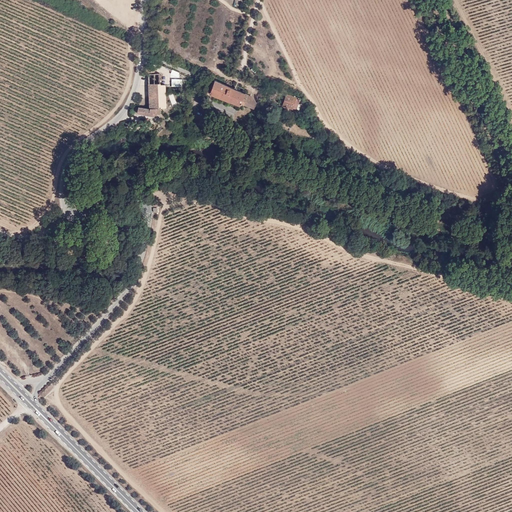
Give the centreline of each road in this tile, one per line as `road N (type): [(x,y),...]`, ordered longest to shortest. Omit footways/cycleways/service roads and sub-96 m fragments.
road 1 (residential): [(143,0),(131,95),(120,119),(67,152),(52,203),(59,224),(155,192),(127,293),(43,378)]
road 2 (track): [(511,295),(376,257),(286,221),(155,192)]
road 3 (track): [(259,0),(307,98),(351,147)]
road 4 (track): [(351,147),(511,214)]
road 5 (track): [(511,131),(483,103),(434,0)]
road 6 (primary): [(34,407),(139,511)]
